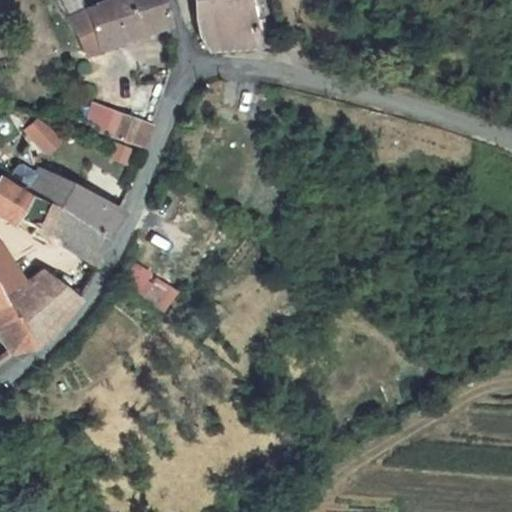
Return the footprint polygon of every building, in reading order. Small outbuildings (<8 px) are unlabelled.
[(98,0),(54,16),(68,57),(165,23),(156,0),(98,0)] [(204,48),(251,43),(236,0),(185,0),(204,48)] [(82,126),(97,131),(104,110),(89,105),(82,126)] [(97,131),(140,146),(148,126),(104,110),(97,131)] [(42,152),(53,142),(33,119),(22,129),(42,152)] [(118,209),(29,166),(19,140),(0,166),(0,178),(98,237),(102,239),(118,209)] [(98,237),(0,178),(0,218),(1,219),(4,214),(27,227),(23,234),(42,245),(46,238),(84,260),(98,237)] [(127,258),(112,278),(155,308),(169,288),(127,258)] [(0,259),(0,282),(11,276),(0,259)] [(25,342),(37,335),(71,295),(32,269),(0,289),(0,304),(23,339),(25,342)] [(0,342),(23,339),(0,304),(0,342)]
